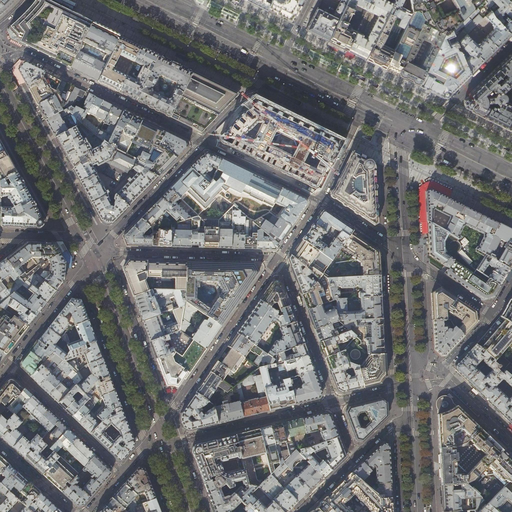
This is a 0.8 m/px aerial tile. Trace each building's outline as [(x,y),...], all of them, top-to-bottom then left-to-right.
[(0,0),(0,15),(6,10),(8,8),(10,6),(15,0),(0,0)] [(48,1),(45,0),(35,0),(32,5),(29,8),(26,12),(22,15),(19,19),(11,27),(7,29),(10,39),(17,42),(19,43),(22,44),(33,50),(42,55),(49,58),(53,50),(65,28),(69,18),(72,13),(71,12),(70,12),(65,10),(55,5),(48,1)] [(72,6),(60,0),(57,0),(55,5),(65,10),(70,12),(73,7),(72,6)] [(266,10),(271,0),(246,0),(256,5),(266,10)] [(271,0),(266,10),(278,16),(293,23),(304,0),(271,0)] [(347,0),(339,18),(330,37),(329,39),(328,41),(337,45),(347,50),(347,48),(348,46),(356,32),(366,11),(370,2),(368,2),(369,0),(370,0),(371,0),(347,0)] [(337,0),(340,1),(332,15),(339,18),(347,0),(337,0)] [(348,46),(347,48),(347,50),(354,53),(356,54),(365,59),(366,56),(367,55),(368,53),(386,17),(384,16),(385,12),(388,14),(393,3),(411,12),(409,0),(371,0),(370,2),(366,11),(356,32),(348,46)] [(409,0),(411,12),(411,13),(406,25),(398,40),(393,50),(388,60),(387,62),(386,64),(385,66),(384,68),(386,69),(389,70),(390,71),(392,72),(395,73),(396,74),(397,72),(398,70),(399,68),(400,66),(401,65),(404,58),(411,44),(418,31),(422,22),(426,24),(429,26),(436,29),(440,31),(444,33),(452,29),(481,0),(409,0)] [(511,34),(494,16),(492,13),(489,8),(484,0),(481,0),(452,29),(457,43),(462,39),(484,61),(490,55),(504,41),(511,34)] [(508,0),(484,0),(489,8),(495,3),(499,7),(492,13),(494,16),(505,6),(510,2),(508,0)] [(411,13),(411,12),(393,3),(388,14),(386,17),(368,53),(367,55),(366,56),(365,59),(375,64),(384,68),(385,66),(386,64),(387,62),(388,60),(393,50),(398,40),(406,25),(411,13)] [(232,17),(235,10),(219,4),(216,11),(232,17)] [(511,12),(505,6),(494,16),(511,34),(511,33),(511,12)] [(330,37),(339,18),(332,15),(327,12),(323,10),(317,7),(306,29),(317,35),(328,41),(329,39),(330,37)] [(84,19),(72,13),(69,18),(65,28),(53,50),(49,58),(60,63),(70,68),(73,60),(78,51),(85,37),(89,28),(92,23),(84,19)] [(399,68),(398,70),(397,72),(396,74),(409,80),(419,85),(419,83),(420,81),(421,79),(422,77),(426,69),(444,33),(440,31),(438,35),(435,33),(436,29),(429,26),(428,30),(424,28),(426,24),(422,22),(418,31),(411,44),(404,58),(401,65),(400,66),(399,68)] [(106,29),(92,23),(89,28),(85,37),(78,51),(106,65),(120,36),(106,29)] [(419,85),(426,89),(430,91),(437,94),(439,95),(444,97),(445,97),(446,97),(447,96),(448,96),(449,95),(456,87),(470,74),(457,43),(452,29),(444,33),(426,69),(422,77),(421,79),(420,81),(419,83),(419,85)] [(130,42),(120,36),(106,65),(98,82),(109,87),(119,92),(141,47),(130,42)] [(462,39),(457,43),(470,74),(477,67),(484,61),(462,39)] [(141,47),(119,92),(136,101),(150,73),(158,55),(149,51),(148,50),(145,49),(141,47)] [(351,58),(354,53),(347,50),(345,55),(351,58)] [(98,82),(106,65),(78,51),(73,60),(70,68),(98,82)] [(472,111),(473,111),(479,115),(490,120),(511,130),(511,56),(510,54),(504,60),(480,83),(467,96),(465,98),(464,99),(463,101),(463,103),(463,104),(463,106),(464,107),(465,109),(467,109),(469,110),(470,110),(471,110),(472,111)] [(166,59),(158,55),(150,73),(136,101),(143,104),(164,115),(170,118),(180,98),(183,93),(188,82),(193,72),(187,70),(185,69),(176,64),(166,59)] [(24,80),(29,90),(39,84),(45,73),(36,68),(31,66),(25,62),(18,70),(24,80)] [(203,78),(193,72),(188,82),(183,93),(180,98),(170,118),(171,118),(173,114),(179,117),(177,121),(186,125),(202,133),(217,117),(233,101),(236,97),(236,93),(231,91),(219,86),(212,82),(203,78)] [(55,77),(45,73),(39,84),(29,90),(33,98),(37,105),(53,96),(61,80),(55,77)] [(67,83),(61,80),(53,96),(37,105),(41,113),(45,121),(66,109),(71,107),(72,106),(77,96),(80,90),(75,87),(66,104),(61,102),(59,96),(60,95),(59,94),(62,88),(64,89),(67,83)] [(80,90),(77,96),(82,98),(85,93),(86,92),(80,90)] [(71,107),(66,109),(81,124),(84,118),(87,113),(95,97),(88,94),(89,95),(85,103),(86,104),(85,106),(86,106),(83,113),(71,107)] [(95,117),(102,101),(97,98),(95,97),(87,113),(95,117)] [(102,101),(95,117),(105,122),(112,106),(106,102),(102,101)] [(254,102),(239,118),(219,138),(220,142),(240,152),(259,161),(268,166),(283,173),(315,189),(327,166),(336,147),(336,146),(336,145),(336,144),(335,143),(334,142),(330,140),(328,139),(315,132),(298,124),(280,116),(266,108),(254,102)] [(118,108),(112,106),(105,122),(100,131),(97,137),(103,142),(107,145),(123,111),(118,108)] [(55,138),(76,127),(81,124),(66,109),(45,121),(50,129),(55,138)] [(123,111),(107,145),(110,146),(114,149),(116,145),(124,149),(123,153),(125,154),(142,120),(133,116),(123,111)] [(84,118),(81,124),(91,131),(97,137),(100,131),(84,118)] [(138,160),(145,145),(154,126),(150,124),(142,120),(125,154),(138,160)] [(159,145),(166,132),(159,129),(154,126),(145,145),(154,149),(156,150),(159,145)] [(91,150),(85,139),(83,140),(76,127),(55,138),(63,154),(72,170),(81,161),(82,160),(85,160),(92,160),(102,154),(105,147),(107,145),(103,142),(100,145),(91,150)] [(166,132),(159,145),(165,148),(167,149),(170,153),(176,159),(182,153),(187,148),(186,142),(175,137),(166,132)] [(92,167),(96,165),(96,166),(97,166),(97,167),(98,167),(105,163),(126,175),(126,174),(128,172),(128,171),(130,170),(132,169),(134,167),(135,165),(137,161),(138,160),(125,154),(123,153),(114,149),(110,146),(107,145),(105,147),(102,154),(92,160),(85,160),(82,160),(81,161),(72,170),(75,176),(79,183),(96,174),(92,167)] [(167,168),(176,159),(170,153),(168,155),(167,154),(168,153),(167,152),(166,153),(166,152),(167,151),(167,149),(165,148),(159,145),(156,150),(156,151),(163,154),(152,164),(147,161),(151,151),(152,151),(153,151),(154,150),(154,149),(145,145),(138,160),(137,161),(140,163),(138,167),(158,177),(167,168)] [(11,161),(5,150),(0,153),(0,192),(0,191),(0,181),(17,172),(11,161)] [(376,207),(375,191),(376,190),(377,189),(376,189),(376,188),(376,187),(375,187),(375,175),(374,170),(375,170),(375,167),(374,167),(374,166),(374,164),(373,162),(372,161),(370,160),(369,159),(367,158),(352,151),(351,152),(346,163),(346,164),(336,183),(333,189),(332,190),(330,193),(331,195),(330,196),(331,196),(331,197),(334,200),(336,199),(336,200),(341,203),(341,205),(345,207),(346,207),(351,210),(354,212),(354,213),(357,215),(359,215),(365,220),(374,225),(377,224),(376,211),(377,210),(378,209),(378,208),(377,207),(376,207)] [(198,159),(190,168),(209,185),(211,181),(210,180),(205,175),(208,172),(208,173),(209,172),(211,171),(211,170),(211,169),(212,168),(216,170),(221,159),(214,155),(211,154),(210,155),(210,154),(209,153),(208,153),(206,152),(205,153),(204,154),(203,154),(203,155),(203,156),(202,156),(198,159)] [(230,189),(240,169),(231,164),(221,159),(216,170),(211,181),(209,185),(219,193),(222,189),(225,192),(229,188),(230,189)] [(134,167),(132,169),(136,173),(129,180),(128,179),(126,180),(128,182),(115,194),(121,200),(123,198),(124,199),(125,198),(125,200),(123,202),(129,207),(144,192),(158,177),(138,167),(135,165),(134,167)] [(214,198),(219,193),(209,185),(190,168),(180,178),(169,189),(179,199),(190,209),(197,216),(203,210),(204,210),(215,199),(214,198)] [(243,193),(252,174),(246,172),(240,169),(230,189),(241,194),(241,193),(243,193)] [(25,187),(17,172),(0,181),(0,191),(0,192),(0,197),(8,197),(13,205),(14,207),(25,202),(26,204),(32,201),(25,187)] [(96,174),(79,183),(84,193),(91,204),(107,195),(106,193),(108,193),(106,191),(105,191),(96,174)] [(254,200),(264,180),(258,177),(252,174),(243,193),(247,195),(247,196),(254,200)] [(275,203),(281,189),(275,186),(264,180),(254,200),(261,203),(262,203),(272,208),(275,203)] [(427,219),(425,192),(426,192),(427,191),(428,190),(430,190),(430,189),(441,195),(448,198),(451,192),(432,182),(428,183),(424,185),(421,187),(419,190),(421,219),(427,219)] [(165,193),(161,198),(184,220),(191,218),(175,203),(179,199),(169,189),(165,193)] [(281,189),(275,203),(284,208),(277,218),(290,227),(297,217),(306,204),(305,200),(294,195),(281,189)] [(441,195),(430,189),(430,190),(428,190),(427,191),(426,192),(425,192),(427,219),(427,222),(428,222),(434,225),(446,232),(450,234),(456,222),(457,220),(464,206),(457,202),(448,198),(441,195)] [(104,223),(106,224),(108,224),(109,224),(110,224),(111,225),(117,219),(122,214),(129,207),(123,202),(121,200),(115,194),(114,195),(111,195),(109,195),(108,195),(107,195),(91,204),(96,214),(101,222),(102,222),(104,223)] [(158,201),(153,205),(173,224),(176,223),(184,220),(161,198),(158,201)] [(38,211),(32,201),(26,204),(25,202),(14,207),(12,208),(11,207),(0,207),(1,210),(1,226),(10,226),(29,227),(36,228),(36,227),(38,228),(40,228),(40,227),(42,225),(43,224),(43,222),(43,220),(42,219),(41,218),(38,211)] [(148,211),(140,218),(150,228),(152,230),(152,234),(152,246),(154,246),(158,246),(158,227),(160,227),(166,226),(171,224),(173,224),(153,205),(148,211)] [(233,206),(232,207),(231,249),(238,249),(243,249),(244,232),(242,232),(241,233),(241,234),(234,234),(234,233),(234,232),(233,232),(234,224),(244,225),(244,215),(233,206)] [(473,210),(464,206),(457,220),(456,222),(450,234),(480,252),(483,254),(499,223),(490,219),(480,214),(473,210)] [(232,207),(219,220),(218,221),(217,248),(225,248),(231,249),(232,207)] [(197,216),(190,209),(187,212),(190,216),(192,216),(193,218),(198,217),(197,216)] [(321,211),(320,212),(317,217),(312,224),(331,237),(333,239),(342,245),(353,230),(337,218),(326,211),(325,211),(325,210),(323,210),(322,210),(321,211)] [(246,216),(244,215),(244,225),(244,232),(243,249),(246,249),(252,249),(256,249),(257,226),(252,222),(246,216)] [(261,217),(252,222),(257,226),(278,245),(285,235),(290,227),(277,218),(273,215),(268,222),(261,217)] [(199,218),(198,217),(193,218),(191,218),(191,245),(198,245),(198,248),(203,248),(204,227),(199,227),(199,218)] [(150,228),(140,218),(123,236),(127,246),(140,246),(152,246),(152,234),(143,234),(143,233),(148,229),(149,229),(150,228)] [(191,218),(184,220),(176,223),(176,229),(174,229),(174,228),(171,227),(170,247),(181,247),(191,247),(191,245),(191,218)] [(204,222),(204,227),(203,248),(210,248),(217,248),(218,221),(219,220),(204,219),(202,221),(204,222)] [(451,278),(466,288),(474,275),(453,260),(455,256),(455,252),(444,244),(443,245),(442,239),(442,238),(446,232),(434,225),(428,222),(427,222),(428,237),(429,255),(442,264),(447,268),(444,273),(451,278)] [(511,229),(499,223),(483,254),(487,256),(490,258),(510,270),(511,265),(511,229)] [(171,227),(171,224),(166,226),(165,229),(164,229),(163,229),(162,230),(159,230),(159,229),(160,229),(160,228),(160,227),(158,227),(158,246),(164,247),(170,247),(171,227)] [(330,239),(331,237),(312,224),(307,232),(301,240),(331,261),(342,245),(333,239),(329,245),(329,246),(327,248),(325,246),(326,245),(321,242),(319,242),(318,241),(321,237),(323,238),(324,236),(327,236),(330,239)] [(276,248),(278,245),(257,226),(256,249),(266,250),(274,250),(276,248)] [(353,230),(342,245),(331,261),(322,275),(327,279),(380,276),(380,270),(379,250),(377,248),(375,244),(367,239),(353,230)] [(450,234),(446,232),(442,238),(442,239),(443,245),(444,244),(455,252),(455,256),(453,260),(474,275),(477,271),(482,263),(477,259),(477,258),(480,252),(450,234)] [(296,247),(290,255),(296,260),(311,273),(316,278),(318,279),(322,275),(331,261),(301,240),(296,247)] [(5,259),(10,265),(13,264),(14,266),(12,267),(24,283),(33,274),(39,268),(40,253),(36,253),(37,250),(40,250),(40,243),(33,243),(27,242),(15,252),(5,259)] [(49,243),(40,243),(40,250),(43,251),(43,253),(40,253),(39,268),(44,263),(43,262),(43,260),(44,260),(44,258),(47,258),(48,260),(61,254),(61,253),(58,248),(56,245),(55,244),(49,243)] [(483,254),(480,252),(477,258),(477,259),(482,263),(484,260),(487,256),(483,254)] [(64,259),(61,254),(48,260),(50,264),(50,271),(44,271),(41,275),(44,277),(45,277),(45,276),(47,277),(45,280),(36,274),(35,275),(33,274),(24,283),(22,285),(28,290),(32,285),(36,279),(38,278),(48,286),(50,283),(51,285),(50,287),(56,292),(61,285),(64,281),(66,262),(64,259)] [(311,273),(296,260),(290,255),(289,258),(288,259),(295,278),(302,296),(306,293),(315,282),(312,279),(311,279),(310,280),(307,277),(311,273)] [(505,277),(510,270),(490,258),(488,262),(484,260),(482,263),(477,271),(481,274),(488,264),(494,269),(490,275),(489,274),(487,278),(500,287),(504,279),(505,277)] [(10,265),(5,259),(0,263),(0,280),(1,282),(9,275),(16,284),(8,290),(11,295),(15,292),(22,285),(24,283),(12,267),(10,265)] [(185,290),(186,262),(146,261),(128,261),(122,269),(128,284),(133,297),(152,290),(185,290)] [(238,303),(258,273),(261,270),(258,264),(254,264),(250,264),(234,263),(202,263),(186,262),(185,290),(185,301),(199,311),(209,318),(221,327),(238,303)] [(487,278),(481,274),(477,271),(474,275),(466,288),(474,294),(483,300),(493,298),(495,294),(500,287),(487,278)] [(331,301),(327,279),(322,275),(318,279),(317,281),(315,282),(306,293),(302,296),(304,302),(307,312),(330,301),(331,301)] [(380,276),(327,279),(331,301),(336,299),(338,299),(338,297),(339,296),(338,291),(338,290),(337,290),(337,287),(339,287),(339,288),(340,288),(341,289),(354,288),(355,287),(357,287),(358,287),(358,288),(359,288),(360,289),(361,289),(361,292),(359,292),(358,293),(358,294),(358,298),(381,297),(381,293),(381,288),(380,276)] [(50,287),(48,286),(38,278),(36,279),(40,282),(42,284),(38,289),(32,285),(28,290),(30,291),(37,297),(39,294),(41,296),(40,298),(46,304),(51,298),(56,292),(50,287)] [(1,282),(0,280),(0,296),(1,299),(0,300),(0,306),(5,310),(6,308),(8,306),(12,300),(9,297),(11,295),(8,290),(1,282)] [(284,292),(281,284),(279,280),(274,280),(266,291),(260,300),(270,308),(273,303),(274,303),(276,303),(277,303),(279,310),(289,306),(287,301),(287,300),(284,292)] [(53,299),(56,301),(66,287),(63,285),(53,299)] [(432,321),(444,320),(450,319),(454,327),(457,330),(462,324),(461,322),(461,321),(451,313),(454,309),(450,307),(455,299),(440,289),(431,293),(432,307),(432,321)] [(184,301),(185,301),(185,290),(152,290),(133,297),(138,309),(142,322),(159,315),(161,315),(159,310),(159,309),(159,308),(158,308),(158,307),(156,303),(156,302),(156,301),(155,300),(153,297),(158,295),(159,297),(160,298),(172,293),(173,296),(178,308),(183,306),(184,301)] [(15,292),(11,295),(9,297),(12,300),(25,309),(28,307),(31,310),(29,312),(36,317),(42,309),(46,304),(40,298),(38,301),(36,299),(37,297),(30,291),(29,293),(32,295),(27,301),(15,292)] [(168,298),(173,296),(172,293),(160,298),(159,297),(158,295),(153,297),(155,300),(156,301),(156,302),(156,303),(158,307),(170,303),(168,298)] [(511,295),(500,316),(511,325),(511,295)] [(330,301),(338,321),(382,319),(382,307),(381,297),(358,298),(353,298),(354,301),(357,301),(359,303),(360,303),(361,310),(358,312),(347,312),(346,299),(338,299),(336,299),(331,301),(330,301)] [(63,318),(65,319),(68,314),(69,313),(70,314),(71,315),(73,321),(75,326),(77,325),(81,323),(83,323),(88,320),(88,318),(85,311),(85,310),(81,300),(72,299),(71,298),(67,303),(66,304),(64,307),(58,314),(62,317),(63,318)] [(475,313),(455,299),(450,307),(454,309),(451,313),(461,321),(461,322),(462,324),(457,330),(463,336),(472,326),(476,323),(475,313)] [(12,300),(8,306),(18,313),(17,314),(19,315),(17,318),(28,327),(33,321),(36,317),(29,312),(27,315),(25,314),(28,311),(25,309),(12,300)] [(293,316),(289,306),(279,310),(280,313),(281,313),(282,315),(278,317),(276,315),(277,314),(277,313),(277,312),(276,311),(275,311),(270,308),(260,300),(252,311),(242,326),(237,333),(255,346),(272,322),(273,322),(274,322),(275,321),(278,323),(280,328),(279,328),(279,329),(281,336),(279,340),(275,342),(268,351),(266,353),(275,359),(276,360),(275,354),(283,351),(284,349),(285,349),(285,348),(284,346),(287,346),(288,350),(288,349),(303,344),(299,332),(293,316)] [(199,311),(185,301),(184,301),(183,306),(182,318),(190,324),(190,323),(190,322),(190,320),(191,318),(191,317),(193,315),(193,314),(194,314),(196,312),(197,311),(199,311)] [(338,321),(330,301),(307,312),(311,320),(315,332),(338,321)] [(183,306),(178,308),(172,310),(176,322),(163,327),(159,315),(142,322),(146,332),(150,342),(167,335),(179,330),(182,318),(183,306)] [(66,320),(65,319),(63,318),(62,317),(58,314),(53,321),(47,328),(54,333),(60,338),(63,335),(62,334),(61,336),(60,335),(68,325),(67,321),(66,320)] [(23,333),(28,327),(17,318),(14,316),(11,320),(5,316),(0,322),(0,350),(6,355),(11,349),(17,341),(23,333)] [(511,325),(500,316),(488,330),(476,345),(490,357),(493,360),(492,361),(500,368),(502,369),(504,371),(509,375),(511,371),(511,325)] [(192,326),(190,324),(182,318),(179,330),(206,349),(209,344),(212,340),(199,330),(196,336),(186,329),(186,328),(187,327),(188,326),(189,326),(191,325),(192,326)] [(198,330),(199,330),(212,340),(217,333),(221,327),(209,318),(207,321),(205,320),(204,321),(198,330)] [(382,319),(338,321),(349,331),(355,336),(354,328),(365,327),(366,338),(364,339),(364,340),(364,341),(365,341),(366,341),(366,345),(367,345),(367,353),(369,355),(384,354),(383,336),(382,319)] [(93,331),(88,320),(83,323),(81,323),(77,325),(75,326),(80,340),(69,344),(69,342),(66,334),(65,332),(63,335),(60,338),(66,342),(67,345),(69,351),(96,341),(93,331)] [(445,328),(444,320),(432,321),(433,328),(434,350),(437,352),(440,356),(444,356),(454,345),(463,336),(457,330),(454,327),(451,330),(448,328),(445,328)] [(319,342),(349,331),(338,321),(315,332),(317,336),(319,342)] [(54,345),(60,338),(54,333),(47,328),(43,334),(42,335),(38,340),(45,346),(47,344),(49,345),(47,347),(53,352),(63,360),(63,359),(69,351),(67,345),(63,349),(65,350),(64,352),(54,345)] [(179,330),(167,335),(169,340),(172,347),(174,352),(175,352),(172,358),(173,363),(188,372),(183,379),(185,380),(186,378),(198,360),(206,349),(179,330)] [(353,339),(355,336),(349,331),(319,342),(322,350),(325,358),(342,351),(343,349),(347,346),(344,343),(341,347),(339,347),(338,344),(348,340),(347,339),(352,338),(353,339)] [(255,346),(237,333),(234,338),(228,346),(231,349),(240,355),(243,351),(245,354),(248,353),(250,350),(259,356),(253,364),(259,368),(271,365),(275,359),(266,353),(255,346)] [(165,342),(169,340),(167,335),(150,342),(153,351),(156,359),(174,352),(172,347),(167,349),(167,348),(167,347),(168,347),(168,346),(167,343),(167,344),(167,343),(166,343),(165,343),(165,342)] [(355,336),(353,339),(347,346),(343,349),(348,363),(349,362),(358,366),(363,388),(375,385),(379,384),(385,376),(385,367),(384,354),(369,355),(367,353),(358,346),(360,345),(360,341),(355,336)] [(42,349),(45,346),(38,340),(34,345),(29,352),(43,363),(47,359),(43,356),(44,357),(45,356),(46,356),(46,355),(49,357),(53,352),(47,347),(45,350),(43,350),(42,349)] [(100,351),(96,341),(69,351),(63,359),(65,361),(83,354),(87,364),(103,359),(100,351)] [(305,348),(303,344),(288,349),(288,350),(283,351),(275,354),(276,360),(277,363),(283,361),(308,355),(305,348)] [(470,350),(465,356),(476,365),(482,359),(483,360),(483,361),(485,363),(490,357),(476,345),(470,350)] [(247,360),(240,355),(231,349),(228,353),(220,364),(232,372),(234,373),(237,368),(238,368),(242,364),(243,364),(244,364),(247,360)] [(348,363),(343,349),(342,351),(325,358),(327,364),(329,370),(348,363)] [(42,364),(43,363),(29,352),(24,358),(20,363),(20,367),(25,372),(30,376),(37,369),(35,368),(36,367),(36,366),(39,361),(42,364)] [(174,352),(156,359),(162,374),(167,388),(177,390),(185,380),(183,379),(188,372),(173,363),(172,358),(175,352),(174,352)] [(308,355),(283,361),(286,371),(289,370),(294,369),(296,375),(297,375),(313,369),(311,364),(308,355)] [(474,367),(476,365),(465,356),(460,361),(455,366),(455,370),(464,379),(467,382),(477,371),(475,368),(474,367)] [(493,360),(490,357),(485,363),(491,369),(490,370),(485,377),(478,370),(477,371),(467,382),(473,387),(479,393),(499,371),(498,370),(500,368),(492,361),(493,360)] [(65,361),(63,359),(63,360),(39,385),(45,390),(49,394),(73,369),(66,362),(65,361)] [(106,367),(103,359),(87,364),(91,374),(90,375),(81,384),(79,382),(75,385),(82,392),(84,393),(95,382),(99,380),(97,377),(100,376),(102,379),(110,376),(106,367)] [(66,362),(73,369),(77,373),(78,371),(79,371),(74,360),(73,360),(66,362)] [(216,363),(210,372),(222,380),(227,374),(230,376),(232,372),(220,364),(217,361),(216,363)] [(291,389),(286,371),(283,361),(277,363),(271,365),(259,368),(269,411),(282,408),(295,405),(291,389)] [(349,362),(348,363),(329,370),(334,382),(337,390),(342,393),(352,390),(363,388),(358,366),(349,362)] [(235,386),(239,401),(243,418),(247,416),(262,413),(269,411),(259,368),(242,380),(243,385),(245,386),(253,384),(254,382),(254,381),(255,381),(258,393),(260,392),(261,399),(258,400),(257,398),(257,399),(249,401),(249,400),(248,400),(247,396),(245,395),(242,395),(239,383),(235,386)] [(76,374),(77,373),(73,369),(49,394),(54,399),(58,403),(75,385),(79,382),(80,380),(76,374)] [(317,382),(313,369),(297,375),(298,377),(299,376),(302,384),(301,384),(301,385),(300,386),(300,387),(291,389),(295,405),(307,402),(319,399),(322,393),(317,382)] [(501,373),(499,371),(479,393),(485,399),(487,401),(490,404),(501,393),(495,386),(501,380),(503,379),(509,385),(511,381),(511,377),(510,376),(509,375),(504,371),(501,373)] [(233,388),(222,380),(210,372),(203,382),(195,392),(207,401),(217,386),(227,393),(228,392),(233,388)] [(112,383),(110,376),(102,379),(103,382),(100,383),(99,380),(95,382),(84,393),(89,399),(94,404),(95,405),(97,402),(90,395),(96,390),(98,389),(101,398),(102,397),(104,395),(115,391),(112,383)] [(15,400),(20,394),(19,394),(24,389),(18,384),(15,380),(6,381),(3,385),(0,388),(0,415),(0,403),(1,403),(4,406),(12,397),(15,400)] [(511,381),(509,385),(511,388),(511,394),(508,399),(501,393),(490,404),(493,407),(496,410),(502,416),(511,405),(511,381)] [(80,394),(82,392),(75,385),(58,403),(61,406),(65,410),(78,396),(75,393),(76,392),(78,392),(80,394)] [(20,394),(25,399),(24,400),(23,401),(24,402),(24,403),(25,404),(33,396),(30,393),(25,388),(24,389),(19,394),(20,394)] [(118,399),(115,391),(104,395),(102,397),(105,407),(96,416),(102,422),(110,412),(112,411),(110,407),(112,406),(113,410),(121,407),(120,405),(118,399)] [(89,399),(84,393),(82,392),(80,394),(82,396),(82,397),(81,399),(78,396),(65,410),(68,412),(72,416),(89,399)] [(208,401),(207,401),(195,392),(188,403),(180,414),(180,420),(181,424),(201,411),(200,411),(202,410),(201,408),(199,410),(199,409),(205,405),(208,402),(210,405),(212,404),(208,401)] [(228,392),(227,393),(220,397),(222,405),(226,422),(230,421),(239,418),(243,418),(239,401),(231,403),(229,393),(228,392)] [(36,399),(33,396),(25,404),(22,407),(30,414),(40,403),(36,399)] [(470,440),(480,429),(470,419),(458,408),(456,406),(454,407),(451,405),(451,403),(450,401),(449,399),(447,397),(443,397),(441,397),(440,398),(438,399),(437,402),(437,404),(437,407),(438,408),(439,409),(439,414),(437,415),(437,422),(439,448),(454,447),(463,446),(470,440)] [(94,404),(89,399),(72,416),(75,419),(78,422),(90,410),(94,406),(95,405),(94,404)] [(366,402),(348,407),(345,412),(349,423),(355,440),(362,442),(372,432),(387,417),(387,410),(387,402),(381,399),(366,402)] [(44,407),(40,403),(30,414),(37,421),(48,410),(44,407)] [(214,403),(213,404),(217,424),(221,423),(226,422),(222,405),(215,407),(214,403)] [(212,404),(210,405),(209,406),(211,408),(203,414),(201,411),(181,424),(181,425),(182,428),(188,431),(202,428),(217,424),(213,404),(212,404)] [(507,420),(511,424),(511,425),(511,405),(502,416),(507,420)] [(111,415),(110,412),(102,422),(97,426),(90,434),(98,441),(119,461),(122,461),(129,454),(133,448),(134,442),(131,434),(125,417),(121,407),(113,410),(115,414),(111,415)] [(54,416),(48,410),(37,421),(46,429),(44,431),(43,430),(38,436),(41,439),(56,424),(59,421),(54,416)] [(96,416),(90,410),(78,422),(84,428),(90,434),(97,426),(102,422),(96,416)] [(302,418),(305,434),(306,435),(308,435),(307,433),(317,431),(320,432),(319,433),(320,437),(321,436),(323,442),(338,437),(334,424),(330,416),(325,413),(316,415),(302,418)] [(7,421),(0,415),(0,435),(1,437),(18,419),(13,414),(7,421)] [(289,422),(281,423),(286,442),(288,450),(289,456),(295,451),(291,437),(305,434),(302,418),(289,422)] [(22,422),(18,419),(1,437),(7,442),(13,447),(23,436),(15,429),(22,422)] [(59,421),(56,424),(58,426),(51,434),(54,437),(58,440),(68,430),(64,426),(59,421)] [(275,425),(270,426),(275,445),(278,444),(284,442),(284,443),(286,442),(281,423),(275,425)] [(264,428),(259,429),(265,453),(270,474),(274,471),(273,464),(279,463),(278,459),(275,445),(270,426),(264,428)] [(242,433),(235,435),(237,443),(238,447),(241,458),(244,470),(248,485),(258,487),(260,484),(256,479),(250,457),(265,453),(259,429),(254,430),(242,433)] [(486,435),(480,429),(470,440),(463,446),(454,447),(439,448),(439,455),(440,467),(441,486),(466,485),(470,488),(476,483),(474,481),(487,467),(492,462),(503,451),(492,441),(486,435)] [(72,433),(68,430),(58,440),(49,449),(52,452),(56,455),(60,451),(63,453),(67,450),(77,438),(72,433)] [(40,440),(41,439),(38,436),(36,435),(29,442),(23,436),(13,447),(18,452),(24,458),(30,451),(29,449),(30,447),(32,449),(40,440)] [(234,444),(237,443),(235,435),(213,440),(196,444),(195,445),(194,445),(193,446),(193,447),(192,449),(192,450),(191,450),(191,452),(192,453),(194,459),(203,483),(218,477),(218,478),(219,478),(220,478),(225,484),(229,488),(232,487),(233,487),(234,486),(234,485),(233,482),(237,481),(237,482),(238,482),(239,482),(240,482),(240,481),(241,481),(241,480),(242,480),(242,483),(243,484),(244,484),(248,485),(244,470),(239,471),(235,472),(230,474),(225,475),(220,465),(220,464),(219,464),(218,464),(216,465),(216,464),(216,463),(216,462),(215,462),(217,459),(218,459),(219,459),(219,458),(220,460),(220,461),(221,461),(227,460),(227,459),(228,459),(237,457),(238,457),(238,458),(239,458),(240,458),(241,458),(238,447),(235,448),(234,444)] [(309,442),(310,447),(319,444),(317,440),(318,440),(317,440),(312,437),(309,442)] [(338,437),(323,442),(319,444),(310,447),(309,447),(313,452),(314,453),(325,448),(327,455),(325,455),(326,458),(328,457),(328,458),(322,461),(332,471),(338,464),(346,457),(342,447),(338,437)] [(86,447),(77,438),(67,450),(85,467),(95,456),(86,447)] [(40,440),(32,449),(34,451),(32,453),(30,451),(24,458),(29,462),(33,466),(42,457),(39,454),(40,453),(46,446),(40,440)] [(351,473),(360,481),(369,471),(370,471),(370,470),(369,469),(373,465),(375,467),(376,483),(372,487),(372,486),(371,486),(369,489),(382,498),(391,498),(391,489),(390,470),(389,445),(388,445),(382,442),(374,450),(351,473)] [(310,455),(313,452),(309,447),(300,449),(299,454),(304,459),(305,459),(306,458),(307,459),(307,460),(308,461),(307,462),(309,464),(322,478),(323,479),(324,479),(327,476),(329,473),(332,471),(322,461),(321,461),(318,464),(311,455),(310,455)] [(283,462),(289,456),(288,450),(285,451),(285,450),(282,450),(283,451),(281,452),(281,451),(280,451),(282,458),(278,459),(279,463),(280,465),(283,462)] [(296,450),(295,451),(289,456),(283,462),(288,468),(291,471),(292,470),(292,469),(292,468),(292,467),(292,465),(292,464),(293,463),(294,462),(295,461),(296,460),(297,460),(298,459),(299,459),(300,459),(302,459),(303,459),(304,459),(299,454),(296,450)] [(511,459),(503,451),(492,462),(493,463),(494,462),(499,466),(498,467),(501,470),(500,471),(502,472),(503,472),(504,471),(508,476),(507,477),(506,478),(505,478),(501,482),(499,480),(498,479),(496,476),(495,476),(491,472),(487,467),(474,481),(476,483),(470,488),(483,500),(474,510),(474,511),(478,511),(487,504),(503,488),(511,479),(511,459)] [(59,458),(56,455),(52,452),(46,459),(45,460),(42,457),(33,466),(38,470),(43,475),(49,468),(47,466),(49,464),(51,466),(59,458)] [(4,460),(0,456),(0,475),(9,464),(4,460)] [(59,458),(51,466),(49,468),(43,475),(53,484),(61,492),(76,476),(78,474),(60,456),(59,458)] [(77,480),(78,479),(78,478),(76,476),(61,492),(69,499),(77,506),(83,505),(86,502),(98,489),(111,474),(110,470),(103,463),(95,456),(85,467),(83,469),(83,470),(84,472),(85,471),(87,470),(93,476),(81,490),(76,485),(78,482),(77,480)] [(283,462),(280,465),(274,471),(270,474),(275,480),(288,468),(283,462)] [(14,469),(9,464),(0,475),(0,479),(1,478),(1,477),(0,477),(2,475),(5,478),(1,483),(3,486),(4,487),(11,479),(9,477),(11,475),(13,477),(17,472),(14,469)] [(305,468),(296,476),(310,490),(315,485),(322,478),(309,464),(306,467),(305,466),(304,467),(305,468)] [(124,484),(129,489),(131,490),(136,495),(134,497),(137,505),(156,498),(148,479),(144,468),(138,467),(131,476),(124,484)] [(23,477),(17,472),(13,477),(11,479),(4,487),(9,491),(13,486),(20,492),(29,482),(23,477)] [(333,511),(392,511),(391,498),(382,498),(369,489),(360,481),(351,473),(337,486),(322,501),(330,509),(333,511)] [(277,481),(275,480),(270,474),(260,484),(258,487),(265,494),(277,481)] [(296,476),(284,488),(297,502),(302,497),(310,490),(296,476)] [(218,489),(225,484),(220,478),(219,478),(218,478),(218,477),(203,483),(211,503),(213,511),(230,511),(232,510),(241,501),(233,493),(227,498),(221,500),(221,499),(219,500),(215,490),(218,489)] [(511,479),(503,488),(511,495),(511,479)] [(34,488),(29,482),(20,492),(27,498),(25,500),(25,499),(24,500),(22,503),(25,506),(26,507),(31,502),(34,500),(40,493),(34,488)] [(273,488),(278,493),(282,488),(277,483),(273,488)] [(124,484),(117,491),(111,498),(127,511),(134,511),(134,507),(137,505),(134,497),(136,495),(131,490),(130,492),(128,493),(127,492),(129,489),(124,484)] [(256,511),(282,511),(272,501),(265,507),(257,499),(257,500),(251,494),(258,487),(248,485),(244,484),(243,484),(241,484),(233,487),(232,487),(229,488),(233,493),(241,501),(244,505),(246,506),(248,504),(251,506),(256,511)] [(483,500),(470,488),(466,485),(441,486),(442,498),(442,511),(461,511),(460,499),(472,499),(472,510),(474,510),(483,500)] [(9,491),(4,487),(3,486),(0,489),(0,490),(7,498),(0,506),(0,505),(0,511),(6,511),(18,499),(15,497),(9,491)] [(271,501),(272,501),(282,511),(286,511),(292,507),(297,502),(284,488),(271,501)] [(511,511),(511,495),(503,488),(487,504),(495,511),(506,500),(506,501),(510,505),(510,504),(511,503),(511,506),(510,509),(511,511),(509,511),(511,511)] [(267,494),(272,499),(276,494),(272,490),(267,494)] [(33,504),(31,502),(26,507),(31,511),(54,511),(58,509),(49,500),(40,493),(34,500),(35,501),(33,504)] [(108,501),(105,505),(111,511),(127,511),(111,498),(108,501)] [(160,511),(158,506),(156,498),(137,505),(134,507),(134,511),(160,511)] [(327,511),(330,509),(322,501),(319,504),(312,510),(310,511),(333,511),(331,511),(327,511)]
